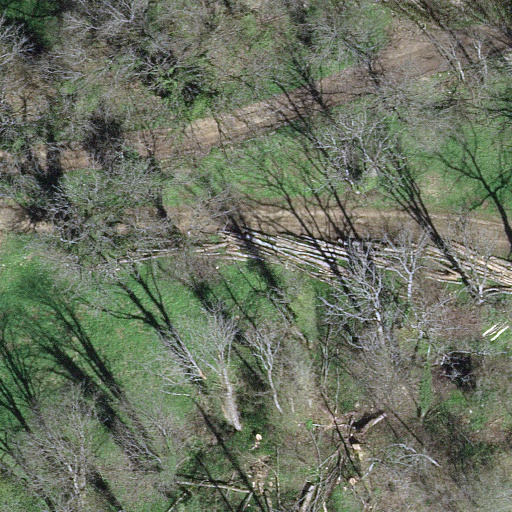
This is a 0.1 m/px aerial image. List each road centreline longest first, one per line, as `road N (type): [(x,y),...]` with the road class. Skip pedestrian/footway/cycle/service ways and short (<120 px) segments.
road 1 (track): [(511,23),(406,70),(195,137),(0,162)]
road 2 (track): [(0,211),(511,243)]
